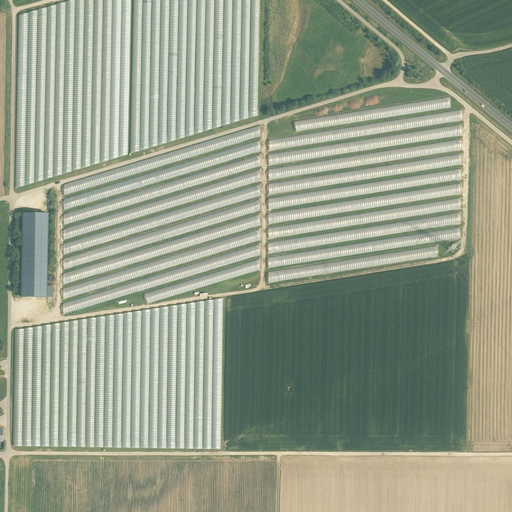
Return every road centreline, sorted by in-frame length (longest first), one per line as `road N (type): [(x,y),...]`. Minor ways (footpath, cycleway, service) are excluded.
road 1 (track): [(9,327),(453,258),(463,250),(465,105)]
road 2 (track): [(11,197),(392,83),(426,85),(463,54),(511,45)]
road 3 (track): [(511,454),(0,454)]
road 4 (track): [(6,511),(11,197)]
road 5 (secondary): [(511,127),(356,0)]
road 6 (track): [(11,197),(14,9)]
